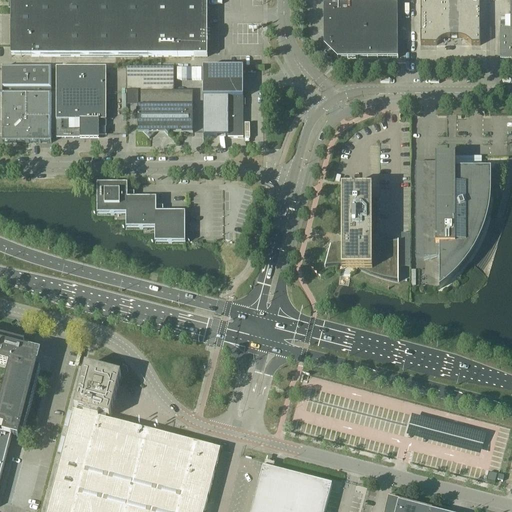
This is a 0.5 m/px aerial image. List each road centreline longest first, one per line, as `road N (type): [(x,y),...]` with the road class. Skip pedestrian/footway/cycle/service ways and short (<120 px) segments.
road 1 (unclassified): [(290,180),(231,165),(0,163)]
road 2 (unclassified): [(511,505),(245,435)]
road 3 (unclassified): [(227,430),(182,416),(123,346),(104,335),(0,304)]
road 4 (primary): [(253,316),(0,242)]
road 5 (primary): [(0,272),(247,341)]
road 6 (primary): [(266,346),(511,412)]
road 7 (primary): [(511,384),(272,321)]
road 8 (tertiary): [(272,321),(303,183)]
road 9 (tertiary): [(290,180),(253,316)]
road 10 (tertiary): [(391,91),(511,90)]
